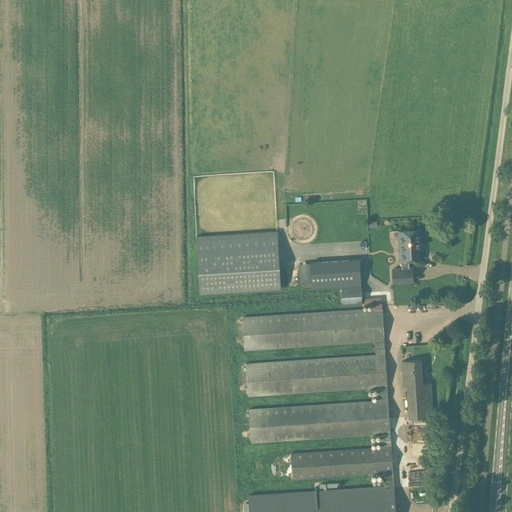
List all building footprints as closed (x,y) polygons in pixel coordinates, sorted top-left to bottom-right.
[(401,170),(378,172),(379,185),(394,184),(412,183),(411,182),(402,183),(401,176),(406,175),(406,179),(419,178),(418,172),(418,165),(423,165),(420,134),(420,145),(411,145),(404,146),(405,158),(405,159),(406,170),(401,170)] [(392,269),(393,282),(413,281),(412,268),(409,268),(408,260),(419,259),(418,243),(421,243),(420,229),(398,231),(400,261),(401,261),(401,269),(392,269)] [(196,236),(200,291),(281,287),(278,231),(196,236)] [(360,259),(310,262),(311,287),(341,286),(342,305),(374,303),(374,309),(242,317),(244,350),(374,341),(375,355),(245,363),(248,396),(377,388),(378,400),(248,408),(251,443),(380,434),(381,446),(290,453),(292,479),(383,473),(384,487),(248,494),(249,511),(395,511),(393,472),(390,434),(382,298),(362,299),(360,259)] [(407,385),(409,417),(432,416),(430,383),(421,384),(419,360),(402,361),(403,385),(407,385)]
